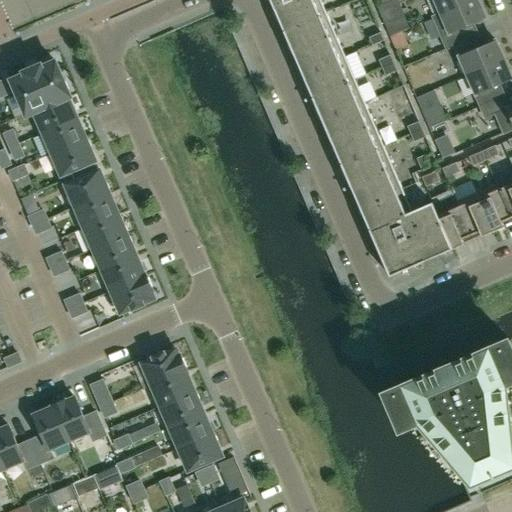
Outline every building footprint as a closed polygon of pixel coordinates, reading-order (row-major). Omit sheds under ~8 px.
[(452,249),(345,0),(270,0),(390,276),(452,249)] [(434,17),(474,0),(434,0),(441,13),(433,17),(434,17)] [(483,8),(479,0),(474,0),(434,17),(447,48),(477,35),(473,24),(486,18),(482,8),(483,8)] [(384,40),(381,32),(369,37),(372,45),(384,40)] [(407,32),(393,38),(399,51),(413,45),(407,32)] [(467,75),(505,59),(501,49),(500,50),(496,40),(482,46),(477,35),(447,48),(454,45),(467,75)] [(390,55),(379,60),(385,76),(397,71),(390,55)] [(480,106),(504,96),(499,85),(511,79),(511,77),(508,69),(509,69),(505,59),(467,75),(480,106)] [(40,65),(32,68),(34,72),(48,105),(63,99),(70,96),(69,93),(70,92),(64,78),(63,79),(55,61),(42,67),(41,64),(40,65)] [(25,74),(12,80),(26,114),(48,105),(34,72),(32,68),(25,71),(24,72),(25,74)] [(3,80),(0,81),(0,96),(0,97),(9,93),(3,80)] [(48,105),(26,114),(27,115),(30,114),(39,134),(45,131),(77,118),(68,98),(71,97),(70,96),(63,99),(48,105)] [(495,113),(504,133),(511,129),(511,104),(508,107),(504,96),(480,106),(485,117),(495,113)] [(438,106),(422,113),(429,128),(445,121),(438,106)] [(45,131),(39,134),(39,135),(44,133),(52,153),(88,138),(87,137),(85,138),(77,118),(45,131)] [(419,121),(407,126),(414,142),(426,137),(419,121)] [(13,130),(4,134),(10,147),(18,143),(13,130)] [(88,138),(52,153),(62,175),(95,160),(91,150),(93,150),(88,138)] [(23,156),(18,143),(10,147),(15,159),(23,156)] [(482,151),(486,160),(499,154),(495,145),(482,151)] [(452,148),(440,153),(442,159),(443,159),(454,153),(452,148)] [(4,150),(0,151),(0,163),(2,168),(11,164),(4,150)] [(473,166),(486,160),(482,151),(469,157),(473,166)] [(425,155),(417,158),(422,170),(430,166),(425,155)] [(456,162),(442,168),(446,177),(460,171),(456,162)] [(27,174),(23,166),(9,172),(13,181),(27,174)] [(66,185),(75,207),(111,191),(106,180),(104,180),(99,170),(66,185)] [(439,181),(435,171),(422,177),(426,187),(439,181)] [(476,192),(493,231),(504,227),(502,221),(511,218),(496,183),(476,192)] [(496,183),(511,218),(511,217),(511,183),(499,189),(497,183),(496,183)] [(75,207),(84,228),(118,213),(109,193),(111,192),(111,191),(75,207)] [(456,201),(459,206),(471,235),(480,231),(482,236),(493,231),(476,192),(456,201)] [(471,235),(459,206),(438,215),(453,249),(465,244),(462,239),(471,235)] [(33,225),(47,219),(43,210),(29,217),(33,225)] [(118,213),(84,228),(93,249),(129,233),(124,221),(122,222),(118,213)] [(51,227),(47,219),(33,225),(36,234),(51,227)] [(93,249),(102,269),(136,255),(132,246),(134,245),(129,233),(93,249)] [(47,258),(51,267),(65,261),(61,252),(47,258)] [(144,275),(136,255),(102,269),(111,290),(147,275),(147,274),(144,275)] [(69,269),(65,261),(51,267),(54,276),(69,269)] [(147,275),(111,290),(121,312),(133,307),(133,308),(143,304),(142,303),(154,298),(151,291),(154,290),(147,275)] [(65,300),(69,309),(83,303),(79,294),(65,300)] [(83,303),(69,309),(72,317),(87,311),(83,303)] [(387,396),(385,397),(400,428),(409,427),(419,438),(426,449),(425,456),(434,458),(440,465),(455,482),(458,481),(470,475),(473,479),(511,462),(511,341),(394,393),(387,396)] [(152,385),(188,370),(181,355),(179,356),(176,349),(164,354),(164,353),(154,357),(155,358),(143,363),(152,385)] [(18,353),(5,358),(9,367),(21,361),(18,353)] [(188,371),(188,370),(152,385),(161,406),(196,391),(196,390),(194,391),(186,372),(188,371)] [(91,385),(101,408),(113,403),(103,380),(91,385)] [(161,406),(170,427),(203,413),(200,403),(202,403),(196,391),(161,406)] [(53,404),(53,407),(68,440),(89,431),(93,441),(106,435),(96,412),(84,417),(75,397),(65,401),(64,399),(53,404)] [(117,412),(113,403),(101,408),(105,417),(117,412)] [(49,448),(68,440),(53,407),(34,415),(42,435),(29,441),(39,464),(53,458),(49,448)] [(212,433),(203,413),(170,427),(179,448),(214,433),(214,432),(212,433)] [(27,469),(39,464),(29,441),(18,445),(9,426),(0,429),(0,464),(2,469),(23,460),(27,469)] [(214,433),(179,448),(188,470),(222,455),(218,445),(220,445),(214,433)] [(128,435),(115,441),(119,449),(132,443),(128,435)] [(131,459),(118,464),(121,473),(134,467),(131,459)] [(213,466),(204,470),(210,482),(219,478),(213,466)] [(99,487),(118,479),(112,467),(107,469),(99,473),(94,475),(99,487)] [(210,482),(204,470),(196,473),(201,486),(210,482)] [(83,480),(80,481),(74,484),(79,496),(99,487),(94,475),(88,478),(83,480)] [(169,478),(161,482),(166,495),(174,491),(169,478)] [(126,487),(130,495),(131,494),(143,490),(139,481),(126,487)] [(143,490),(131,494),(134,503),(147,497),(144,489),(143,490)] [(55,506),(62,503),(57,490),(49,493),(55,506)] [(28,505),(30,511),(35,511),(53,504),(49,493),(27,503),(28,505)] [(222,508),(223,511),(250,511),(249,510),(249,511),(243,499),(222,508)]
